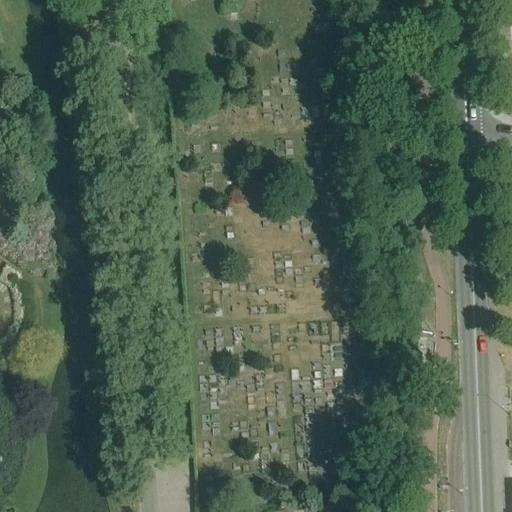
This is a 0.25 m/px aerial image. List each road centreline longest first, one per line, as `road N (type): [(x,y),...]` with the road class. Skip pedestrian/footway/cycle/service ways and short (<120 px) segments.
road 1 (unclassified): [(150,511),(116,0)]
road 2 (secondary): [(466,140),(480,511)]
road 3 (secondary): [(460,0),(466,140)]
